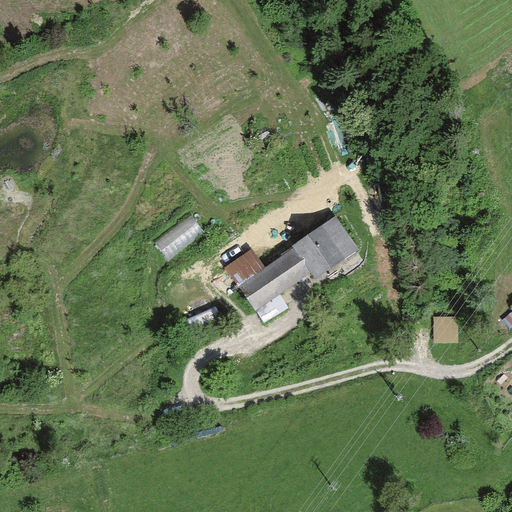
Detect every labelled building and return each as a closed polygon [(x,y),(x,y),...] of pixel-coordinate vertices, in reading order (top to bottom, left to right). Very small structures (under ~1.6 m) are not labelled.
[(317,217),(338,204),(331,192),(310,205),(317,217)] [(170,249),(209,226),(198,207),(159,229),(170,249)] [(331,219),(291,247),(307,270),(311,276),(349,249),(351,248),(331,219)] [(307,270),(291,247),(280,254),(281,256),(262,269),(250,251),(224,267),(237,287),(251,308),(307,270)] [(459,332),(459,307),(438,307),(438,333),(459,332)]
